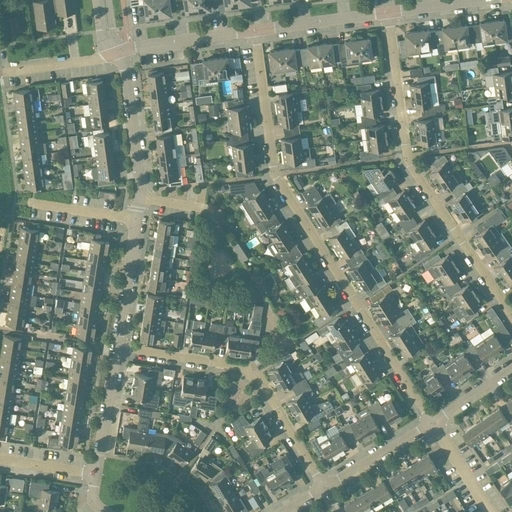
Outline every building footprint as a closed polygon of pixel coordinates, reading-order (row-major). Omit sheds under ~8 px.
[(75,12),(73,0),(47,0),(33,2),(37,28),(55,26),(53,13),(57,13),(57,14),(75,12)] [(129,0),(130,6),(143,4),(145,19),(158,17),(155,0),(129,0)] [(155,0),(158,17),(171,15),(169,0),(171,0),(155,0)] [(183,0),(185,13),(198,11),(196,0),(183,0)] [(211,10),(209,0),(196,0),(198,11),(211,10)] [(19,34),(17,17),(3,19),(5,36),(19,34)] [(504,20),(491,21),(494,41),(506,39),(506,41),(511,39),(511,36),(510,25),(504,26),(504,20)] [(480,24),(473,25),(475,42),(482,41),(482,43),(494,41),(491,21),(479,23),(480,24)] [(466,25),(454,26),(456,46),(469,44),(468,43),(475,42),(473,25),(466,26),(466,25)] [(435,30),(437,47),(439,55),(445,54),(445,48),(456,46),(454,26),(442,28),(442,29),(435,30)] [(428,30),(416,31),(419,51),(431,50),(431,48),(437,47),(435,30),(429,31),(428,30)] [(399,58),(407,57),(407,53),(419,51),(416,31),(404,33),(405,39),(399,40),(400,53),(398,54),(399,58)] [(371,58),(369,38),(356,39),(359,59),(371,58)] [(344,43),(338,44),(340,60),(347,59),(347,61),(359,59),(356,39),(344,41),(344,43)] [(331,43),(319,45),(321,64),(334,63),(333,61),(340,60),(338,44),(331,45),(331,43)] [(307,48),(300,49),(302,65),(309,64),(309,66),(321,64),(319,45),(307,46),(307,48)] [(293,48),(281,50),(284,69),(296,68),(296,66),(302,65),(300,49),(294,49),(293,48)] [(269,51),(272,71),(284,69),(281,50),(269,51)] [(496,58),(497,65),(509,63),(509,56),(496,58)] [(227,57),(214,59),(217,78),(229,77),(229,75),(236,74),(234,58),(227,59),(227,57)] [(190,64),(193,84),(199,83),(198,79),(205,78),(205,80),(217,78),(214,59),(202,60),(202,62),(190,64)] [(492,75),(494,86),(511,83),(511,71),(498,73),(497,67),(483,69),(484,76),(492,75)] [(422,75),(421,68),(409,70),(410,77),(422,75)] [(149,74),(147,74),(149,85),(165,83),(163,72),(157,72),(157,70),(148,72),(149,74)] [(188,70),(177,71),(178,80),(189,79),(188,70)] [(361,76),(362,83),(375,81),(374,75),(361,76)] [(418,84),(409,85),(410,97),(430,94),(429,83),(435,82),(434,75),(417,78),(418,84)] [(86,82),(87,93),(103,91),(102,80),(101,80),(100,78),(91,79),(92,81),(86,82)] [(61,83),(63,96),(63,97),(70,96),(68,82),(61,83)] [(149,85),(150,96),(166,93),(165,83),(149,85)] [(287,90),(286,83),(273,85),(274,92),(287,90)] [(487,97),(488,104),(502,103),(501,96),(511,94),(511,83),(494,86),(495,96),(487,97)] [(356,86),(357,92),(359,92),(361,103),(381,101),(379,89),(371,90),(370,84),(356,86)] [(31,89),(13,92),(14,103),(33,100),(31,89)] [(89,104),(105,102),(103,91),(87,93),(89,104)] [(298,92),(278,94),(278,95),(279,102),(276,102),(277,114),(296,111),(301,111),(298,92)] [(150,96),(152,106),(168,104),(166,93),(150,96)] [(196,95),(196,102),(212,102),(211,94),(196,95)] [(432,105),(430,94),(410,97),(412,108),(421,107),(422,113),(435,112),(445,110),(444,104),(438,105),(432,105)] [(461,99),(454,100),(455,109),(462,107),(461,99)] [(14,103),(16,113),(34,111),(33,100),(14,103)] [(381,101),(361,103),(363,115),(360,115),(361,121),(374,120),(374,114),(382,112),(381,101)] [(90,114),(106,112),(105,102),(89,104),(90,114)] [(511,107),(503,109),(502,103),(488,104),(489,111),(497,110),(499,120),(511,118),(511,107)] [(152,106),(153,117),(169,115),(168,104),(152,106)] [(219,115),(218,104),(208,105),(209,116),(219,115)] [(248,118),(246,106),(227,109),(229,120),(248,118)] [(34,111),(16,113),(17,124),(36,122),(34,111)] [(298,123),(296,111),(277,114),(279,125),(298,123)] [(92,130),(102,128),(103,128),(101,124),(108,123),(106,112),(90,114),(84,115),(86,131),(92,130)] [(422,120),(414,121),(415,132),(435,130),(434,118),(436,118),(435,112),(422,113),(422,120)] [(197,114),(198,122),(206,121),(206,113),(197,114)] [(157,131),(171,130),(169,115),(153,117),(155,128),(157,128),(157,131)] [(248,123),(248,118),(229,120),(230,132),(231,132),(231,133),(225,134),(226,140),(237,138),(236,131),(249,129),(251,129),(251,122),(248,123)] [(511,130),(511,118),(499,120),(500,132),(492,133),(493,140),(507,138),(506,132),(511,130)] [(364,128),(366,139),(386,136),(384,125),(375,126),(374,120),(361,121),(357,122),(358,128),(364,128)] [(17,124),(19,138),(20,146),(39,143),(36,122),(17,124)] [(94,145),(110,143),(109,132),(103,133),(102,128),(92,130),(93,134),(87,135),(88,146),(94,145)] [(439,141),(437,141),(435,130),(415,132),(417,144),(426,143),(426,149),(440,147),(439,141)] [(177,145),(176,134),(156,136),(157,147),(177,145)] [(378,149),(387,148),(386,136),(366,139),(367,150),(365,151),(366,157),(379,155),(378,149)] [(300,137),(281,140),(282,151),(301,149),(300,137)] [(232,146),(234,158),(253,155),(251,144),(238,145),(237,138),(226,140),(227,145),(232,144),(232,146)] [(20,146),(22,156),(40,154),(39,143),(20,146)] [(94,145),(96,156),(112,154),(110,143),(94,145)] [(159,158),(179,155),(177,145),(157,147),(159,158)] [(507,163),(511,168),(511,158),(511,159),(503,147),(487,149),(496,162),(501,167),(507,163)] [(284,163),(298,161),(299,168),(315,166),(314,158),(303,160),(301,149),(282,151),(284,163)] [(40,154),(22,156),(23,167),(42,164),(40,154)] [(96,156),(97,167),(113,165),(112,154),(96,156)] [(160,169),(180,166),(179,155),(159,158),(160,169)] [(234,158),(235,169),(254,167),(253,155),(234,158)] [(429,173),(435,182),(452,171),(445,162),(447,160),(444,155),(432,162),(436,168),(429,173)] [(23,167),(25,178),(43,175),(42,164),(23,167)] [(99,178),(115,176),(113,165),(97,167),(91,168),(93,179),(99,178)] [(168,185),(182,184),(180,166),(160,169),(162,180),(167,179),(168,185)] [(379,199),(381,198),(393,189),(390,184),(397,179),(390,169),(387,172),(384,168),(381,171),(379,168),(362,170),(377,193),(375,194),(379,199)] [(442,192),(449,187),(453,192),(467,182),(464,185),(460,179),(462,179),(455,169),(452,171),(435,182),(442,192)] [(26,189),(45,186),(43,175),(25,178),(26,189)] [(293,179),(299,188),(305,184),(299,175),(293,179)] [(449,202),(456,212),(472,201),(466,191),(472,187),(469,181),(467,182),(453,192),(456,197),(449,202)] [(245,200),(241,203),(247,213),(268,200),(262,190),(260,191),(254,182),(229,185),(230,194),(241,193),(245,200)] [(306,199),(315,193),(319,191),(315,184),(301,193),(306,199)] [(385,203),(387,202),(393,211),(411,199),(404,190),(397,194),(393,189),(381,198),(385,203)] [(323,197),(308,206),(314,216),(329,207),(329,206),(335,202),(330,193),(323,197)] [(410,214),(417,209),(411,199),(393,211),(400,221),(398,222),(402,227),(413,219),(410,214)] [(274,210),(268,200),(247,213),(254,223),(259,219),(274,210)] [(481,209),(479,210),(472,201),(456,212),(462,222),(470,217),(473,222),(484,214),(481,209)] [(314,216),(320,226),(336,216),(329,207),(314,216)] [(217,220),(224,215),(220,208),(212,213),(217,220)] [(473,237),(479,247),(496,236),(496,235),(499,233),(494,226),(506,218),(500,208),(484,219),(485,221),(476,227),(480,232),(473,237)] [(264,219),(256,224),(259,228),(267,223),(264,219)] [(406,233),(408,231),(414,241),(431,229),(424,219),(417,224),(413,219),(402,227),(406,233)] [(159,220),(157,231),(173,234),(175,222),(159,220)] [(339,231),(328,238),(334,248),(353,236),(355,235),(346,220),(339,224),(338,223),(336,225),(339,231)] [(282,222),(267,232),(273,242),(289,232),(282,222)] [(267,223),(259,228),(262,233),(270,227),(267,223)] [(39,230),(21,227),(19,238),(37,241),(39,230)] [(430,244),(438,239),(431,229),(414,241),(421,250),(416,254),(420,259),(434,249),(430,244)] [(101,234),(96,234),(95,239),(93,239),(94,233),(78,231),(77,240),(90,242),(89,249),(107,252),(109,241),(100,240),(101,234)] [(157,231),(155,243),(171,245),(173,234),(157,231)] [(295,242),(289,232),(273,242),(279,251),(275,253),(279,260),(289,254),(286,248),(295,242)] [(334,248),(341,258),(352,251),(356,257),(359,255),(363,252),(353,236),(334,248)] [(493,252),(497,257),(508,249),(504,244),(502,245),(496,236),(479,247),(486,257),(493,252)] [(17,249),(36,252),(37,241),(19,238),(17,249)] [(153,254),(169,256),(171,245),(155,243),(153,254)] [(17,249),(16,260),(34,263),(36,252),(17,249)] [(89,249),(87,260),(105,263),(107,252),(89,249)] [(493,267),(500,277),(511,268),(511,259),(510,256),(511,254),(508,249),(497,257),(500,262),(493,267)] [(226,251),(213,257),(216,264),(215,264),(220,275),(234,268),(226,251)] [(167,268),(168,267),(169,256),(153,254),(151,265),(167,268)] [(279,260),(283,267),(288,264),(294,273),(294,274),(309,264),(303,254),(293,260),(289,254),(279,260)] [(426,269),(432,265),(438,275),(455,264),(448,254),(441,259),(437,254),(423,264),(426,269)] [(14,270),(32,273),(34,263),(16,260),(14,270)] [(85,271),(104,274),(105,263),(87,260),(85,271)] [(364,260),(348,270),(355,280),(370,270),(364,260)] [(294,273),(288,277),(295,286),(300,292),(308,287),(304,281),(315,274),(309,264),(294,274),(294,273)] [(443,286),(446,291),(457,283),(454,278),(461,273),(455,264),(438,275),(445,285),(443,286)] [(150,276),(169,280),(171,268),(168,267),(167,268),(151,265),(150,276)] [(355,280),(361,290),(367,286),(371,292),(386,283),(376,266),(370,270),(355,280)] [(511,268),(500,277),(506,286),(511,282),(511,268)] [(12,281),(31,284),(32,273),(14,270),(12,281)] [(83,281),(102,284),(104,274),(85,271),(83,281)] [(164,290),(167,291),(169,280),(150,276),(148,288),(164,290)] [(256,282),(261,292),(269,287),(264,278),(256,282)] [(12,281),(11,292),(29,295),(31,284),(12,281)] [(83,281),(82,292),(100,295),(102,284),(83,281)] [(452,295),(458,305),(475,293),(468,284),(461,289),(457,283),(446,291),(450,297),(452,295)] [(312,293),(308,287),(300,292),(302,297),(303,296),(311,308),(314,306),(329,296),(323,286),(312,293)] [(11,292),(9,302),(27,305),(29,295),(11,292)] [(82,292),(80,303),(98,306),(100,295),(82,292)] [(474,308),(482,303),(475,293),(458,305),(465,314),(463,316),(467,321),(478,313),(474,308)] [(147,294),(145,306),(161,308),(163,296),(147,294)] [(386,295),(370,305),(377,314),(392,305),(386,295)] [(320,315),(313,319),(317,326),(331,317),(328,311),(336,306),(329,296),(314,306),(320,315)] [(9,302),(7,313),(26,316),(27,305),(9,302)] [(73,312),(78,313),(97,316),(98,306),(80,303),(74,302),(73,312)] [(407,308),(398,314),(392,305),(377,314),(383,324),(392,319),(396,325),(398,323),(411,315),(407,308)] [(145,306),(143,317),(159,319),(161,308),(145,306)] [(5,324),(24,327),(26,316),(7,313),(5,324)] [(77,324),(95,327),(97,316),(78,313),(77,324)] [(402,329),(391,336),(397,346),(412,337),(406,327),(416,321),(411,315),(398,323),(402,329)] [(159,319),(143,317),(141,328),(157,331),(159,319)] [(351,330),(345,320),(341,323),(338,318),(322,327),(317,330),(321,336),(330,330),(336,340),(351,330)] [(192,333),(189,347),(201,349),(204,330),(205,322),(199,321),(187,319),(185,332),(192,333)] [(234,321),(225,319),(224,325),(223,325),(221,337),(228,338),(226,353),(237,355),(240,335),(236,335),(235,326),(233,326),(234,321)] [(252,320),(247,328),(241,327),(240,335),(237,355),(249,357),(250,349),(257,350),(261,321),(252,320)] [(212,351),(215,336),(221,337),(223,325),(211,323),(208,330),(204,330),(201,349),(212,351)] [(504,349),(502,345),(507,341),(508,343),(511,340),(511,337),(502,323),(492,330),(493,332),(483,339),(495,355),(504,349)] [(75,335),(93,338),(95,327),(77,324),(75,335)] [(140,340),(156,342),(157,331),(141,328),(140,340)] [(358,340),(351,330),(336,340),(342,349),(332,356),(336,362),(342,359),(352,352),(348,346),(358,340)] [(172,345),(180,346),(182,334),(174,333),(172,345)] [(22,338),(4,335),(2,346),(20,349),(22,338)] [(419,346),(412,337),(397,346),(403,356),(419,346)] [(472,343),(467,347),(475,358),(480,354),(485,362),(495,355),(483,339),(474,345),(472,343)] [(0,357),(19,360),(20,349),(2,346),(0,357)] [(71,357),(90,360),(92,349),(73,346),(71,357)] [(462,350),(463,352),(453,359),(465,376),(474,369),(469,362),(475,358),(467,347),(462,350)] [(280,363),(267,370),(273,380),(291,370),(288,366),(294,361),(288,350),(277,357),(280,363)] [(346,365),(351,363),(357,372),(372,362),(366,353),(356,358),(352,352),(342,359),(346,365)] [(19,360),(0,357),(0,358),(0,367),(17,370),(19,360)] [(88,371),(90,360),(71,357),(70,368),(88,371)] [(437,367),(445,378),(450,375),(455,382),(465,376),(453,359),(444,365),(442,363),(437,367)] [(357,372),(363,382),(378,372),(372,362),(357,372)] [(445,389),(440,382),(445,378),(437,367),(435,363),(430,367),(433,372),(423,379),(428,386),(425,388),(429,394),(432,392),(435,396),(445,389)] [(325,369),(328,375),(336,371),(334,365),(325,369)] [(17,370),(0,367),(0,378),(15,381),(17,370)] [(68,378),(86,381),(88,371),(70,368),(68,378)] [(134,373),(132,385),(152,388),(153,384),(161,383),(163,371),(150,369),(149,376),(134,373)] [(279,390),(292,383),(296,388),(307,382),(301,371),(293,374),(291,370),(273,380),(279,390)] [(184,405),(188,398),(192,398),(195,379),(183,377),(181,392),(174,391),(172,403),(184,405)] [(15,381),(0,378),(0,389),(14,392),(15,381)] [(66,389),(85,392),(86,381),(68,378),(66,389)] [(204,395),(206,380),(195,379),(192,398),(196,399),(197,407),(214,410),(216,397),(204,395)] [(286,402),(292,412),(309,402),(307,398),(313,392),(307,382),(296,388),(299,394),(286,402)] [(159,396),(151,392),(152,388),(132,385),(131,397),(145,399),(144,405),(157,407),(159,396)] [(14,392),(0,389),(0,400),(12,402),(14,392)] [(66,389),(65,400),(83,403),(85,392),(66,389)] [(37,395),(29,394),(28,405),(36,406),(37,395)] [(12,402),(0,400),(0,411),(10,413),(12,402)] [(65,400),(63,410),(81,413),(83,403),(65,400)] [(377,401),(372,404),(374,407),(381,419),(386,416),(391,423),(401,417),(399,414),(402,412),(398,405),(394,407),(391,400),(380,406),(377,401)] [(319,403),(311,405),(309,402),(292,412),(298,422),(311,414),(314,420),(326,413),(319,403)] [(369,413),(359,419),(370,436),(380,430),(375,422),(381,419),(374,407),(368,411),(369,413)] [(145,451),(147,433),(145,433),(148,416),(155,417),(156,411),(151,410),(138,408),(138,414),(139,415),(136,429),(123,427),(122,437),(129,438),(127,448),(136,447),(136,449),(145,451)] [(503,414),(499,408),(490,414),(499,427),(508,421),(510,424),(511,422),(511,417),(507,411),(503,414)] [(61,421),(80,424),(81,413),(63,410),(61,421)] [(0,411),(0,422),(8,424),(10,413),(0,411)] [(191,417),(179,414),(178,421),(190,423),(191,417)] [(239,436),(247,433),(249,437),(266,427),(260,417),(247,425),(241,414),(230,421),(239,436)] [(490,433),(499,427),(490,414),(481,420),(490,433)] [(355,434),(360,442),(370,436),(359,419),(350,425),(348,423),(343,426),(350,438),(355,434)] [(490,433),(481,420),(472,426),(481,439),(490,433)] [(60,432),(78,435),(80,424),(61,421),(60,432)] [(0,433),(7,435),(8,424),(0,422),(0,433)] [(344,441),(350,438),(343,426),(337,429),(338,431),(329,437),(339,454),(349,448),(344,441)] [(463,432),(472,446),(481,439),(472,426),(463,432)] [(272,437),(266,427),(249,437),(251,441),(245,447),(252,457),(263,450),(259,445),(272,437)] [(206,433),(201,430),(193,441),(198,445),(206,433)] [(76,446),(78,435),(60,432),(58,439),(48,438),(47,446),(60,448),(61,443),(63,444),(62,449),(67,450),(68,444),(76,446)] [(157,432),(155,434),(147,433),(145,451),(153,452),(154,449),(162,453),(163,450),(166,450),(172,434),(157,432)] [(185,446),(186,444),(172,434),(166,450),(169,453),(167,455),(176,458),(175,460),(182,466),(192,451),(185,446)] [(204,447),(209,451),(216,440),(211,437),(204,447)] [(324,453),(329,460),(339,454),(329,437),(319,443),(315,438),(310,441),(319,456),(324,453)] [(239,455),(232,444),(227,447),(233,458),(239,455)] [(292,465),(285,454),(269,463),(273,470),(284,487),(294,481),(286,468),(292,465)] [(436,469),(428,455),(418,461),(426,475),(436,469)] [(205,481),(207,478),(210,480),(223,469),(209,460),(207,461),(200,457),(190,471),(198,476),(199,474),(205,481)] [(426,475),(418,461),(408,467),(417,480),(426,475)] [(497,461),(497,462),(493,465),(496,470),(501,466),(497,461)] [(284,487),(273,470),(270,472),(264,466),(253,473),(260,484),(266,480),(273,493),(284,487)] [(417,480),(408,467),(398,472),(407,486),(417,480)] [(214,493),(218,500),(233,492),(229,485),(231,482),(223,469),(210,480),(212,483),(209,485),(216,491),(214,493)] [(388,478),(397,492),(403,488),(406,494),(410,491),(407,486),(398,472),(388,478)] [(22,492),(24,479),(12,477),(9,490),(22,492)] [(253,479),(248,482),(254,493),(259,490),(253,479)] [(511,497),(511,482),(509,479),(503,483),(504,486),(502,488),(510,499),(511,497)] [(38,507),(44,508),(43,511),(53,511),(56,511),(56,509),(57,501),(54,500),(59,492),(44,489),(45,483),(30,481),(28,493),(40,498),(38,507)] [(391,495),(383,482),(373,488),(381,501),(391,495)] [(363,493),(371,507),(381,501),(373,488),(363,493)] [(443,503),(456,495),(453,490),(440,498),(443,503)] [(240,498),(237,498),(233,492),(218,500),(223,508),(225,507),(226,511),(246,511),(248,511),(240,498)] [(363,493),(353,499),(361,511),(363,511),(371,507),(363,493)] [(429,501),(426,496),(416,502),(419,507),(429,501)] [(361,511),(353,499),(343,505),(347,511),(361,511)] [(437,500),(432,503),(435,508),(440,505),(437,500)] [(404,511),(410,511),(419,507),(416,502),(403,509),(404,511)] [(427,506),(430,511),(435,508),(432,503),(427,506)]
